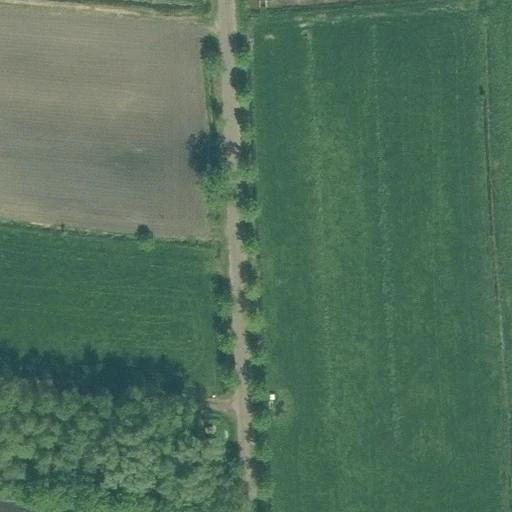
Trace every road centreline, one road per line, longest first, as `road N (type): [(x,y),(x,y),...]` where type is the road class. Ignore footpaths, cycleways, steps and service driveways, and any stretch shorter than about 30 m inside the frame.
road 1 (unclassified): [(248,511),(225,0)]
road 2 (unknown): [(243,394),(0,374)]
